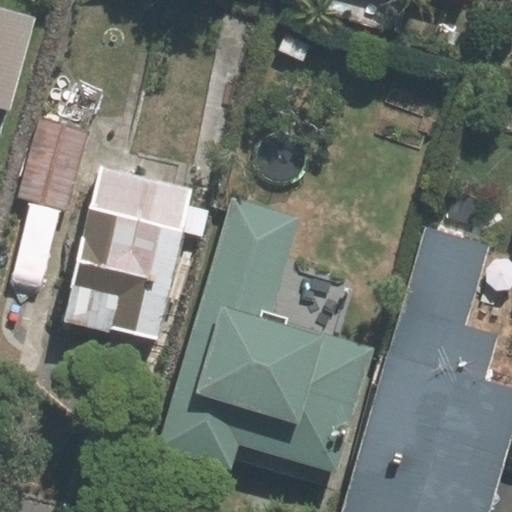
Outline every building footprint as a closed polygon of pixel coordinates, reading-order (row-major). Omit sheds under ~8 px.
[(0,109),(10,112),(34,22),(0,13),(0,109)] [(313,38),(288,30),(282,49),(308,57),(313,38)] [(93,132),(42,117),(20,198),(70,213),(93,132)] [(160,338),(185,228),(202,233),(209,205),(190,200),(194,181),(103,160),(67,318),(160,338)] [(229,196),(163,444),(233,463),(238,445),(338,472),(372,345),(267,317),(295,214),(229,196)] [(431,225),(352,511),(499,511),(511,466),(511,383),(493,379),(506,330),(473,322),(493,242),(431,225)]
